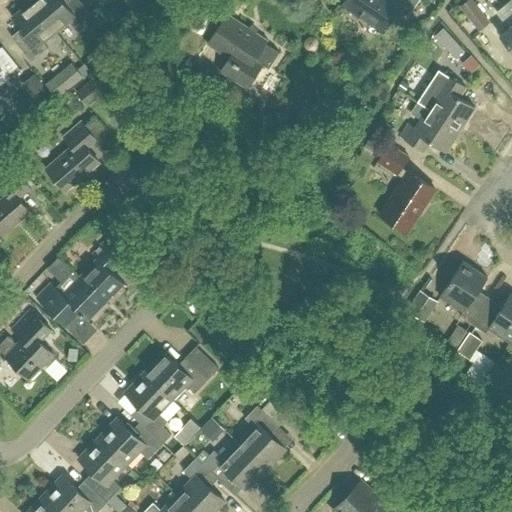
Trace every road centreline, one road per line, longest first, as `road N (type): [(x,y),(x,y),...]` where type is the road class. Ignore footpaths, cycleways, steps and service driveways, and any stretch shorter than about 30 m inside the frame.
road 1 (residential): [(0,452),(15,451),(191,271)]
road 2 (residential): [(0,296),(101,193),(130,179)]
